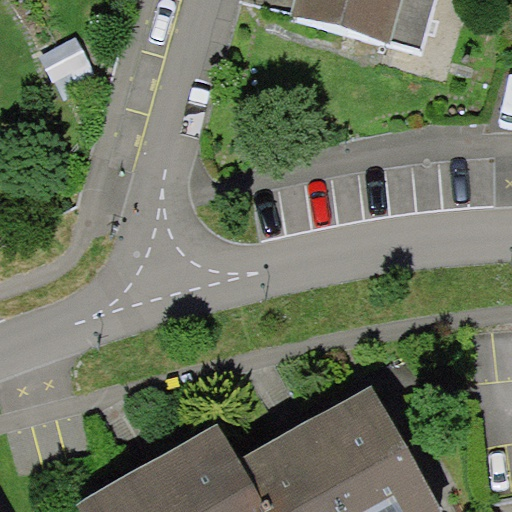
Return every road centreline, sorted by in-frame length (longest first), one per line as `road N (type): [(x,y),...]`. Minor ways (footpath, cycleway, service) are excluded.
road 1 (residential): [(113,310),(328,259),(511,241)]
road 2 (residential): [(113,310),(201,0)]
road 3 (residential): [(0,353),(113,310)]
